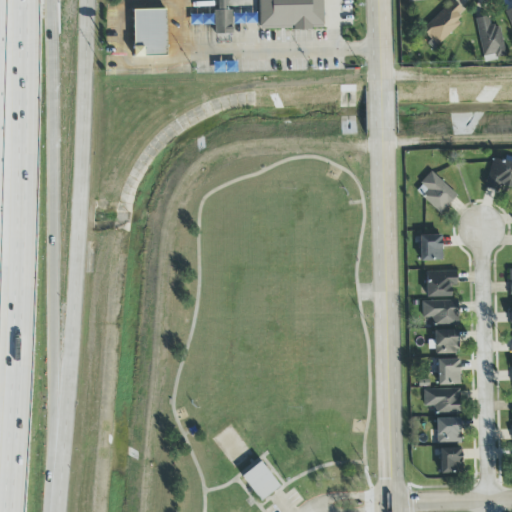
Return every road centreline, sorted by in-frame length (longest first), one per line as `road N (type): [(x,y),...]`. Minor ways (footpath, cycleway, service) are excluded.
road 1 (motorway): [(6,511),(30,0)]
road 2 (tertiary): [(381,0),(393,511)]
road 3 (secondary): [(60,469),(86,0)]
road 4 (motorway): [(60,469),(47,0)]
road 5 (residential): [(484,230),(492,511)]
